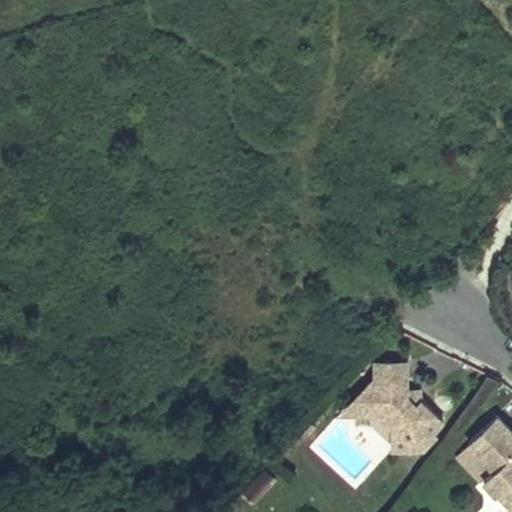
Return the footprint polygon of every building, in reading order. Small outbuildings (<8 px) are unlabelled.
[(375,360),(375,375),(400,375),(407,383),(408,360),(375,360)] [(403,389),(407,383),(400,375),(375,375),(366,385),(367,412),(377,412),(392,426),(393,448),(423,447),(436,434),(433,431),(443,419),(421,398),(417,403),(403,389)] [(367,412),(366,385),(339,413),(367,412)] [(417,403),(421,398),(421,388),(403,389),(417,403)] [(511,430),(496,414),(468,441),(470,443),(458,455),(483,481),(485,478),(498,492),(505,485),(511,492),(511,430)] [(305,437),(307,435),(315,426),(308,420),(298,431),(305,437)] [(511,492),(505,485),(498,492),(511,507),(511,492)]
